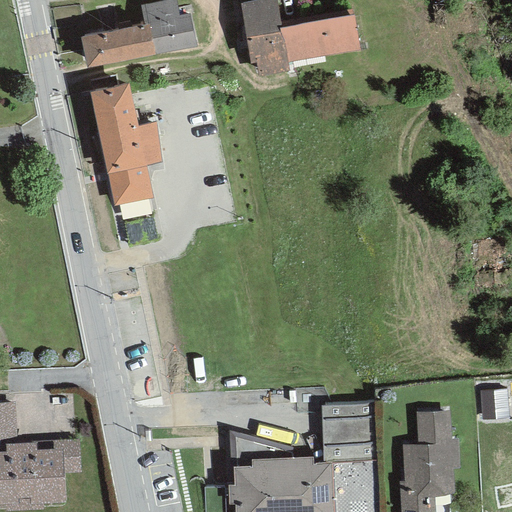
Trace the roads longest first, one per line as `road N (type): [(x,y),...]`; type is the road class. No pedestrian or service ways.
road 1 (residential): [(28,0),(134,511)]
road 2 (unknown): [(51,108),(114,87),(218,81)]
